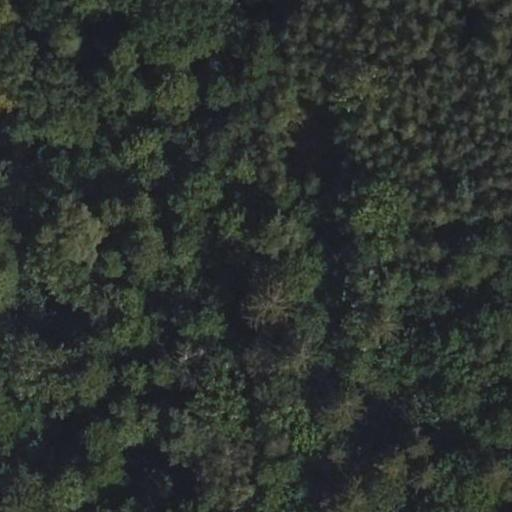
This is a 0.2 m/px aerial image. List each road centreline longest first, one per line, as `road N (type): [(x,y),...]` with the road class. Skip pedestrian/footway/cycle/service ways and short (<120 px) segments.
road 1 (track): [(511,367),(500,380),(416,394),(355,371),(293,305),(249,211),(269,52),(293,0)]
road 2 (track): [(33,511),(0,258)]
